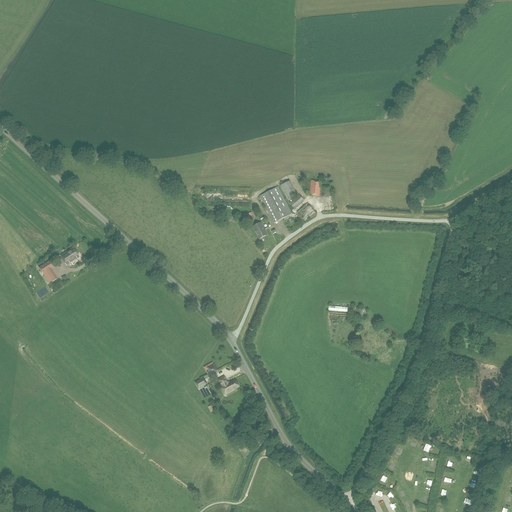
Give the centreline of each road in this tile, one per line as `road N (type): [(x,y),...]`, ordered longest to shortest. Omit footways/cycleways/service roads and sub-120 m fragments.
road 1 (unclassified): [(230,340),(0,127)]
road 2 (unclassified): [(344,501),(415,363),(454,221)]
road 3 (unclassified): [(230,340),(275,248),(314,220),(454,221)]
road 4 (unclassified): [(344,501),(284,439),(230,340)]
